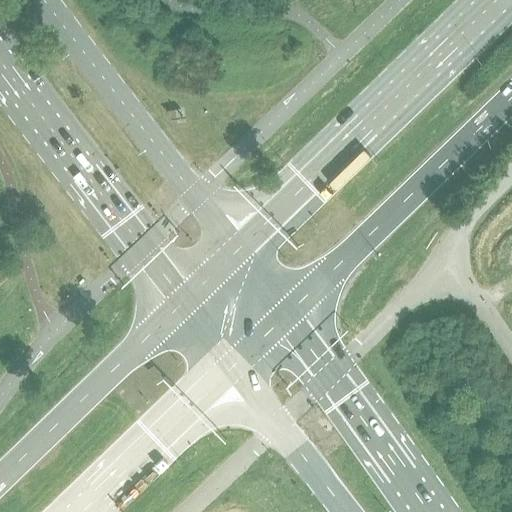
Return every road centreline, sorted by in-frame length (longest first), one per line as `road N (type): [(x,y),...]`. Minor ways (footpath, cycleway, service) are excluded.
road 1 (primary): [(493,0),(238,248)]
road 2 (secondary): [(238,248),(43,0)]
road 3 (primary): [(288,315),(511,98)]
road 4 (secondary): [(0,54),(183,300)]
road 5 (primary): [(183,300),(0,478)]
road 6 (primary): [(81,511),(234,366)]
road 7 (primary): [(432,511),(330,374)]
road 8 (unclassified): [(330,374),(439,264)]
road 9 (unclassified): [(182,511),(278,424)]
